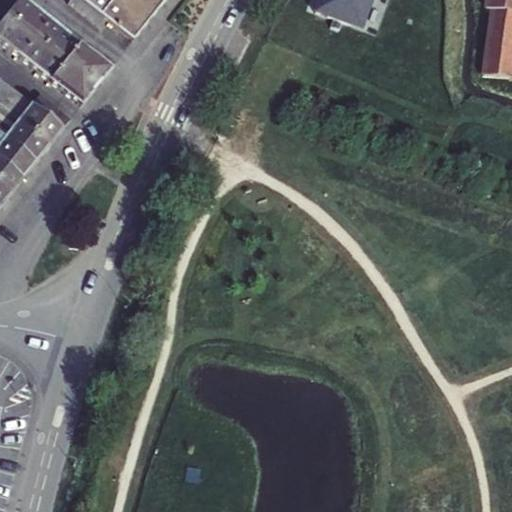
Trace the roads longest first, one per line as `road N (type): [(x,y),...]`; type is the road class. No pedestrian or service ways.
road 1 (residential): [(81,343),(129,211),(230,0)]
road 2 (residential): [(33,511),(81,343)]
